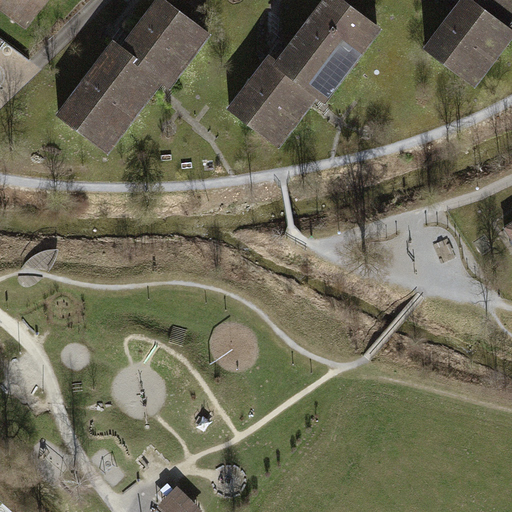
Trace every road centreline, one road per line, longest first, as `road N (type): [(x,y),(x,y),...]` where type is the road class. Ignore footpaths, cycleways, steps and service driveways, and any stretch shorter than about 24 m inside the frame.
road 1 (track): [(0,315),(34,349),(81,461),(117,511)]
road 2 (track): [(342,366),(511,406)]
